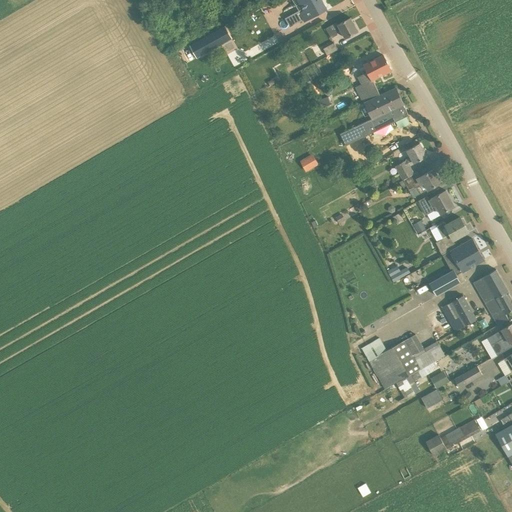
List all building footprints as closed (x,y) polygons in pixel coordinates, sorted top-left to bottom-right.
[(298,0),(304,11),(300,13),(305,21),(326,9),(321,0),(298,0)] [(240,5),(237,4),(234,6),(233,9),(234,12),(238,13),(241,12),(242,8),(240,5)] [(335,23),(326,28),(331,38),(337,35),(336,32),(341,30),(345,38),(358,31),(351,17),(338,24),(338,25),(337,25),(335,23)] [(222,45),(214,32),(190,45),(197,58),(222,45)] [(334,42),(323,48),(327,56),(338,50),(334,42)] [(359,93),(365,103),(381,95),(373,80),(391,70),(383,55),(364,65),(368,72),(358,77),(365,90),(359,93)] [(381,95),(365,103),(372,118),(363,123),(341,133),(346,144),(345,145),(409,115),(396,88),(381,95)] [(329,96),(312,102),(315,111),(332,104),(329,96)] [(403,180),(414,174),(409,166),(414,163),(427,156),(419,143),(407,150),(411,157),(396,166),(403,180)] [(312,155),(301,161),(306,171),(317,165),(312,155)] [(416,172),(414,174),(403,180),(409,191),(417,186),(421,193),(428,190),(441,182),(434,169),(419,177),(416,172)] [(369,192),(376,187),(373,181),(365,185),(369,192)] [(432,198),(429,200),(427,196),(419,201),(426,215),(435,210),(433,207),(436,205),(441,214),(454,206),(446,190),(432,198)] [(396,223),(403,220),(400,213),(393,217),(396,223)] [(342,214),(336,217),(339,223),(346,220),(342,214)] [(436,242),(443,255),(455,249),(451,241),(468,232),(460,217),(446,225),(444,222),(437,226),(443,238),(436,242)] [(425,231),(420,222),(413,226),(418,234),(425,231)] [(472,239),(455,249),(466,269),(484,260),(472,239)] [(398,266),(388,271),(394,283),(411,274),(407,267),(400,271),(398,266)] [(459,268),(444,275),(450,287),(465,279),(459,268)] [(511,310),(511,297),(504,283),(496,269),(473,282),(498,325),(509,319),(506,314),(511,310)] [(456,331),(476,320),(463,295),(443,307),(456,331)] [(511,347),(511,346),(510,343),(511,341),(511,323),(502,329),(487,338),(491,345),(497,355),(511,347)] [(375,341),(363,348),(370,361),(385,389),(396,383),(411,375),(418,371),(436,361),(445,356),(437,341),(413,355),(405,340),(386,351),(381,342),(377,344),(375,341)] [(503,385),(509,381),(511,379),(511,354),(504,359),(511,371),(499,379),(503,385)] [(436,361),(418,371),(411,375),(396,383),(405,398),(419,389),(414,381),(421,377),(439,367),(436,361)] [(483,375),(477,366),(454,379),(459,388),(483,375)] [(446,382),(440,372),(430,377),(436,388),(446,382)] [(427,408),(443,400),(437,389),(421,397),(427,408)] [(468,391),(462,398),(469,404),(475,397),(468,391)] [(511,421),(511,413),(494,424),(498,431),(506,427),(505,425),(511,421)] [(469,437),(478,432),(481,430),(475,419),(441,438),(439,434),(426,442),(434,457),(469,437)] [(511,424),(495,434),(507,456),(511,453),(511,424)] [(357,487),(362,496),(370,492),(365,482),(357,487)]
